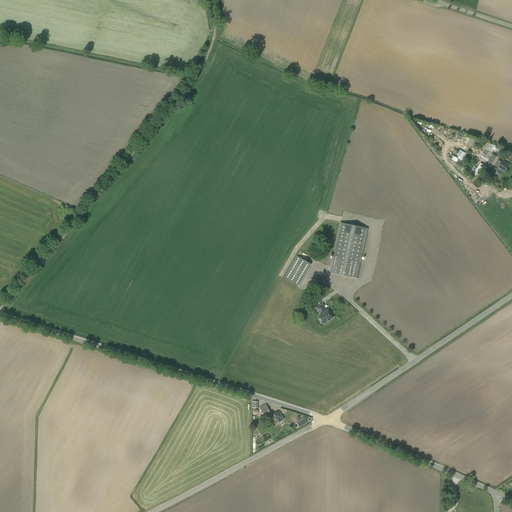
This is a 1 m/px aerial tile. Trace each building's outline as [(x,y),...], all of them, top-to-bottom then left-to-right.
[(474,145),(476,146),(478,140),(476,140),(476,139),(470,137),(467,136),(465,143),(468,144),(467,146),(473,148),(474,145)] [(478,140),(476,146),(483,149),(490,151),(492,144),(485,142),(478,140)] [(484,150),(480,157),(484,160),(491,164),(496,156),(489,152),(488,153),(484,150)] [(500,159),(495,166),(504,172),(509,165),(500,159)] [(480,176),(486,168),(480,163),(474,172),(480,176)] [(330,272),(356,278),(367,229),(341,223),(330,272)] [(284,278),(297,286),(310,264),(297,256),(284,278)] [(333,317),(328,310),(327,311),(324,306),(319,310),(322,314),(318,316),(324,324),(330,320),(329,320),(333,317)] [(266,405),(260,409),(264,416),(270,412),(266,405)] [(279,411),(271,415),(275,424),(284,419),(282,415),(281,416),(279,411)]
